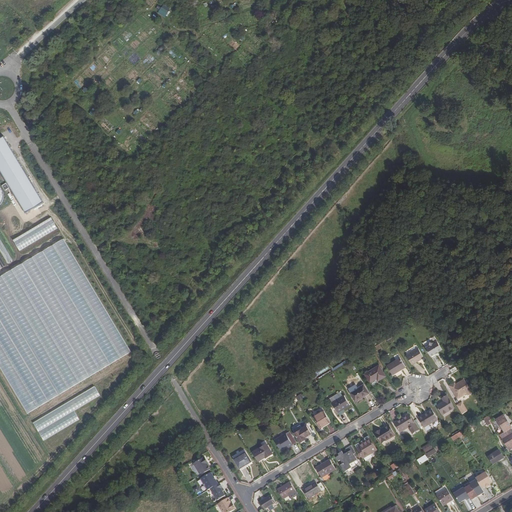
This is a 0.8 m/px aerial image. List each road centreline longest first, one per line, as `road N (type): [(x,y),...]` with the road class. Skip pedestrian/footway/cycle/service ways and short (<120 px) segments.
road 1 (secondary): [(33,511),(441,57),(506,0)]
road 2 (unclassified): [(8,105),(155,350)]
road 3 (residential): [(242,494),(453,367)]
